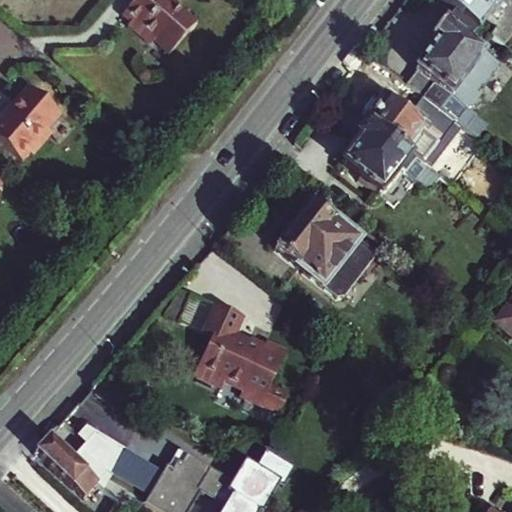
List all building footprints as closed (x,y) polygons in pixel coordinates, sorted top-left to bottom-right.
[(172,2),(173,0),(138,0),(123,18),(134,26),(130,31),(149,48),(155,41),(170,54),(197,23),(184,12),(172,2)] [(173,0),(172,2),(184,12),(186,9),(175,0),(173,0)] [(441,0),(505,50),(511,40),(511,2),(509,0),(441,0)] [(424,99),(455,124),(468,107),(473,108),(479,107),(484,100),(483,93),(481,90),(499,67),(443,23),(429,40),(435,44),(415,70),(435,85),(424,99)] [(54,139),(47,133),(60,118),(28,91),(12,109),(6,117),(3,115),(0,118),(0,145),(23,166),(30,157),(35,161),(54,139)] [(333,95),(321,111),(361,142),(343,165),(361,179),(360,181),(377,194),(397,169),(423,189),(429,188),(437,177),(421,165),(369,123),(333,95)] [(369,123),(421,165),(428,156),(453,175),(463,163),(439,144),(455,124),(424,99),(408,119),(385,101),(369,123)] [(6,117),(12,109),(10,107),(3,115),(6,117)] [(335,299),(344,297),(372,263),(372,253),(311,204),(308,208),(305,205),(294,219),(297,221),(287,233),(284,232),(273,245),(276,248),(274,251),(335,299)] [(511,296),(511,306),(495,326),(511,339),(511,293),(510,295),(511,296)] [(224,381),(227,382),(245,391),(242,398),(264,408),(290,352),(269,342),(267,346),(266,349),(252,343),(236,336),(245,317),(218,305),(203,336),(213,340),(198,372),(201,378),(217,385),(222,383),(224,381)] [(254,340),(252,343),(266,349),(267,346),(254,340)] [(100,380),(91,391),(103,402),(113,391),(100,380)] [(86,397),(67,418),(74,424),(93,403),(86,397)] [(67,418),(49,439),(62,450),(80,430),(74,424),(67,418)] [(84,501),(99,485),(62,450),(49,439),(35,455),(84,501)] [(167,466),(144,503),(158,511),(187,511),(194,501),(191,499),(196,490),(224,506),(219,511),(257,511),(259,511),(260,511),(267,504),(279,483),(283,486),(294,468),(266,450),(255,468),(247,464),(241,473),(245,475),(239,486),(187,455),(182,463),(178,461),(173,469),(167,466)] [(110,511),(119,503),(99,485),(84,501),(96,511),(110,511)]
